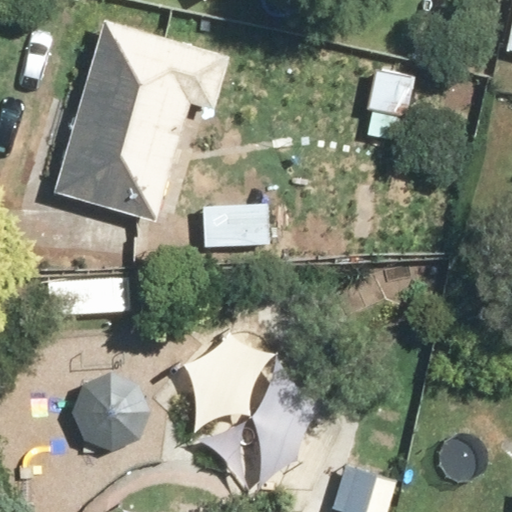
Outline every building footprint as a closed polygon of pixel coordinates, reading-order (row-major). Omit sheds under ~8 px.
[(511,0),(507,0),(498,54),(511,56),(511,0)] [(218,52),(91,13),(37,192),(133,221),(165,113),(197,123),(218,52)] [(411,68),(366,67),(365,131),(410,131),(411,68)] [(262,198),(190,202),(193,251),(265,247),(262,198)] [(106,466),(112,470),(116,472),(119,474),(126,476),(133,477),(140,476),(147,475),(154,472),(160,468),(166,463),(170,457),(174,450),(176,443),(176,436),(176,429),(174,421),(172,415),(168,409),(163,403),(157,399),(150,395),(143,393),(136,393),(128,393),(121,395),(114,397),(108,401),(103,406),(99,412),(95,419),(93,426),(92,433),(93,441),(94,448),(97,454),(101,461),(106,466)] [(383,511),(395,473),(341,458),(326,511),(383,511)]
